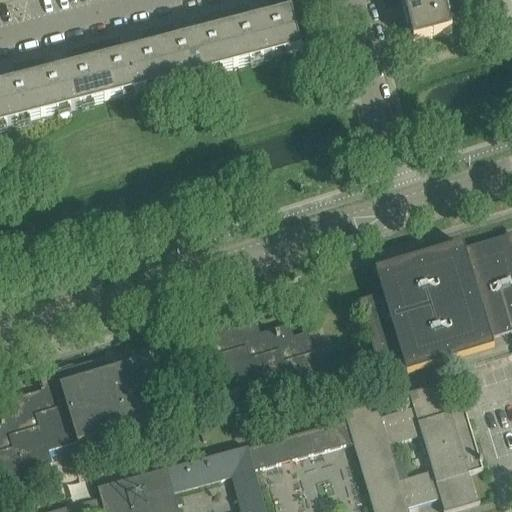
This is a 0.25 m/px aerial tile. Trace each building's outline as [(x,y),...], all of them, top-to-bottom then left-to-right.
[(442,0),(401,0),(413,46),(452,36),(442,0)] [(316,13),(305,16),(309,30),(320,27),(316,13)] [(291,17),(258,25),(268,63),(300,55),(291,17)] [(258,25),(226,34),(236,72),(268,63),(258,25)] [(226,34),(194,42),(204,80),(236,72),(226,34)] [(194,42),(162,50),(172,88),(204,80),(194,42)] [(162,50),(130,59),(140,96),(172,88),(162,50)] [(130,59),(97,67),(107,105),(140,96),(130,59)] [(97,67),(65,75),(75,113),(107,105),(97,67)] [(65,75),(33,84),(43,121),(75,113),(65,75)] [(33,84),(1,92),(11,130),(43,121),(33,84)] [(0,132),(11,130),(1,92),(0,92),(0,132)] [(463,249),(377,275),(376,275),(383,298),(358,305),(376,362),(400,355),(407,378),(494,352),(491,343),(511,336),(511,239),(505,241),(464,253),(463,249)] [(222,323),(205,328),(226,398),(256,389),(260,401),(290,392),(293,404),(324,395),(325,395),(307,337),(293,341),(289,329),(260,338),(256,326),(226,335),(222,323)] [(92,367),(59,377),(40,383),(43,395),(14,404),(17,416),(0,420),(0,497),(26,490),(22,478),(52,469),(48,457),(126,433),(129,445),(161,436),(140,366),(120,372),(120,373),(110,376),(110,375),(96,379),(92,367)] [(177,511),(174,498),(232,482),(239,511),(264,511),(255,476),(354,448),(373,511),(410,511),(441,503),(443,511),(464,511),(480,507),(476,508),(467,479),(483,474),(480,466),(483,465),(482,462),(479,463),(465,413),(449,418),(441,389),(444,388),(444,387),(413,397),(408,398),(408,399),(410,398),(414,412),(380,423),(376,409),(378,408),(378,407),(341,418),(341,419),(345,418),(347,425),(249,453),(248,452),(98,493),(101,503),(69,511),(177,511)]
